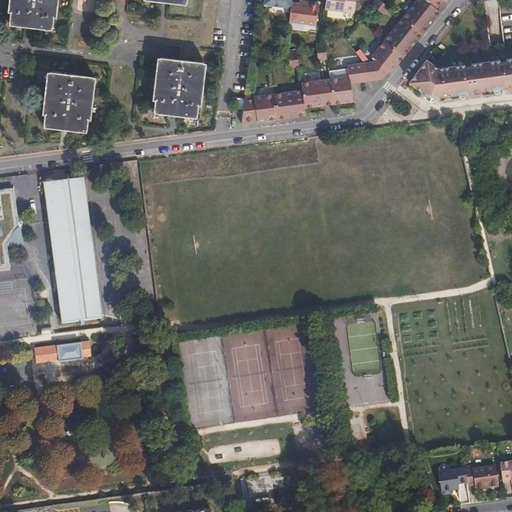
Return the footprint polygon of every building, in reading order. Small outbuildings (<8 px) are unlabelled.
[(54,0),(10,0),(7,22),(51,28),(54,0)] [(316,25),(319,2),(306,0),(306,4),(299,3),(291,1),(291,6),(289,21),(316,25)] [(334,8),(335,0),(326,0),(325,7),(334,8)] [(356,11),(356,0),(335,0),(334,8),(356,11)] [(383,15),(389,7),(381,0),(374,0),(372,2),(370,4),(378,11),(383,15)] [(410,0),(399,15),(421,34),(434,19),(410,0)] [(435,8),(424,0),(410,0),(434,19),(439,12),(435,8)] [(424,0),(435,8),(441,0),(424,0)] [(421,34),(399,15),(393,22),(416,40),(421,34)] [(403,55),(416,40),(393,22),(381,37),(403,55)] [(366,57),(371,62),(385,73),(388,69),(390,70),(403,55),(381,37),(364,56),(366,58),(366,57)] [(324,43),(315,45),(317,60),(326,58),(324,43)] [(298,67),(296,50),(286,53),(289,68),(298,67)] [(201,63),(158,57),(152,110),(194,115),(201,63)] [(385,73),(371,62),(366,57),(366,58),(363,61),(366,78),(369,78),(371,65),(384,74),(385,73)] [(511,59),(506,60),(506,62),(501,62),(501,60),(470,65),(470,67),(464,68),(464,66),(447,68),(437,69),(425,61),(422,64),(408,82),(421,92),(422,91),(426,94),(438,97),(457,94),(457,93),(464,92),(464,94),(468,93),(468,91),(481,90),(481,91),(499,89),(503,88),(503,86),(511,85),(511,59)] [(366,78),(363,61),(357,62),(355,79),(366,78)] [(355,79),(357,62),(348,63),(349,75),(329,78),(333,103),(351,100),(351,96),(353,96),(350,79),(355,79)] [(91,77),(47,72),(40,124),(85,130),(91,77)] [(333,103),(329,78),(326,78),(324,89),(323,98),(322,104),(333,103)] [(310,106),(313,79),(300,81),(301,88),(302,90),(305,114),(309,113),(310,106)] [(322,104),(323,98),(320,79),(313,79),(310,106),(322,104)] [(275,118),(273,94),(254,96),(253,88),(244,89),(243,99),(242,102),(253,101),(256,121),(264,120),(275,118)] [(305,114),(302,90),(292,91),(295,116),(305,114)] [(295,116),(292,91),(273,94),(275,118),(295,116)] [(242,102),(243,99),(234,98),(233,108),(241,109),(242,102)] [(256,121),(253,101),(242,102),(241,109),(240,117),(239,124),(256,121)] [(46,183),(44,184),(62,323),(62,324),(102,319),(96,270),(89,220),(84,178),(51,182),(51,180),(45,181),(46,183)] [(14,188),(0,189),(0,269),(10,268),(7,244),(21,243),(14,188)] [(90,342),(35,349),(37,363),(59,360),(59,363),(83,360),(83,357),(92,356),(90,342)] [(347,357),(359,357),(359,343),(347,343),(347,357)] [(383,380),(365,382),(368,404),(386,402),(383,380)] [(369,434),(371,443),(381,441),(379,432),(369,434)] [(511,462),(500,464),(502,481),(510,480),(511,485),(511,484),(511,462)] [(498,488),(495,466),(491,467),(464,471),(466,483),(467,487),(474,486),(475,491),(498,488)] [(464,471),(464,468),(436,472),(439,491),(442,493),(450,492),(452,489),(458,489),(458,484),(466,483),(464,471)] [(289,471),(240,478),(245,511),(293,503),(289,471)]
